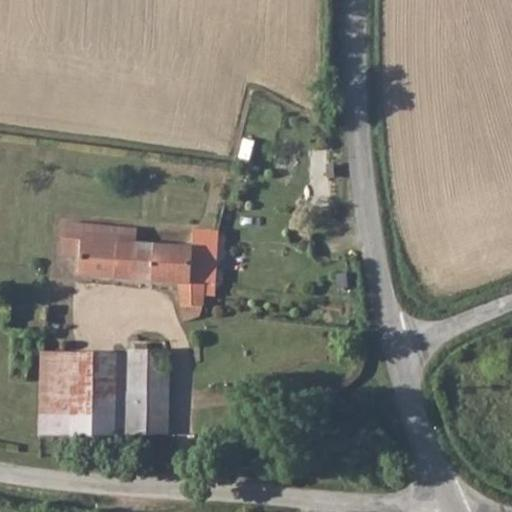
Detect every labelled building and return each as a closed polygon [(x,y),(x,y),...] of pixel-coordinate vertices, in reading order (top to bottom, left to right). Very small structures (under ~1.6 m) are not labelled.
[(95,239),(67,236),(62,271),(84,274),(83,289),(138,296),(140,258),(141,249),(141,243),(112,240),(111,253),(93,252),(95,239)] [(196,245),(193,264),(195,264),(190,296),(200,297),(216,298),(222,249),(204,246),(196,245)] [(141,249),(140,258),(160,260),(156,250),(141,249)] [(140,258),(138,296),(183,301),(188,336),(201,336),(205,336),(200,297),(190,296),(195,264),(193,264),(160,260),(140,258)] [(22,312),(12,371),(38,377),(41,362),(48,362),(55,318),(22,312)] [(51,362),(48,420),(121,425),(124,367),(51,362)] [(134,363),(127,445),(171,448),(176,365),(134,363)] [(121,425),(48,420),(46,445),(119,449),(121,425)] [(354,449),(333,474),(364,498),(384,471),(354,449)]
